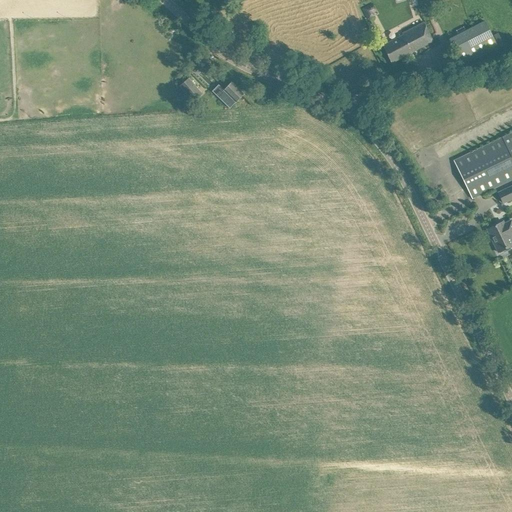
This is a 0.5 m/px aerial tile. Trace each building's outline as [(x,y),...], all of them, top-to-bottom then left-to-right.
[(484,21),(449,39),(463,67),(499,48),(484,21)] [(434,43),(428,29),(424,23),(402,33),(403,36),(383,46),(391,63),(434,43)] [(189,78),(180,86),(192,100),(201,93),(189,78)] [(235,102),(243,94),(231,82),(223,90),(226,93),(221,99),(230,108),(235,102)] [(511,132),(506,135),(453,161),(472,199),(511,179),(511,132)] [(511,186),(498,193),(503,203),(511,198),(511,186)] [(509,247),(511,245),(511,240),(510,236),(511,234),(511,221),(511,220),(504,224),(503,221),(487,229),(491,238),(492,238),(493,242),(498,252),(503,250),(504,252),(510,249),(509,247)]
